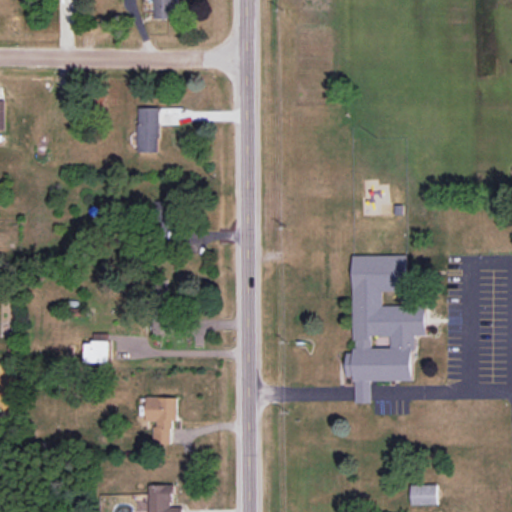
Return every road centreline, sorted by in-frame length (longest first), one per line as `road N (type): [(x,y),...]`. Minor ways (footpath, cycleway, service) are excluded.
road 1 (tertiary): [(248,0),(252,511)]
road 2 (residential): [(249,56),(0,54)]
